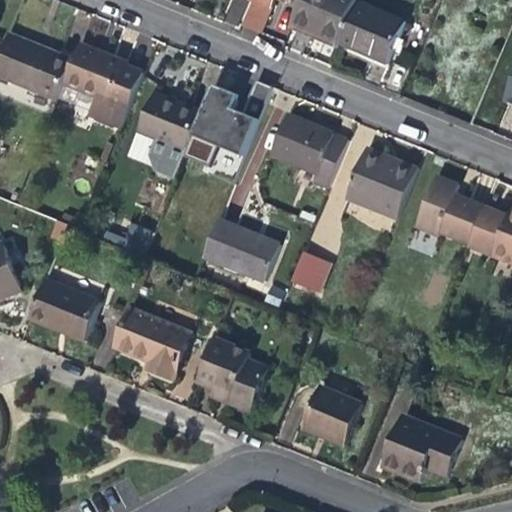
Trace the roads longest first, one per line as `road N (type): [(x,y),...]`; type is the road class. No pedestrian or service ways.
road 1 (residential): [(119,0),(511,160)]
road 2 (residential): [(257,468),(227,440),(47,361),(0,357)]
road 3 (residential): [(381,511),(284,471),(257,468)]
